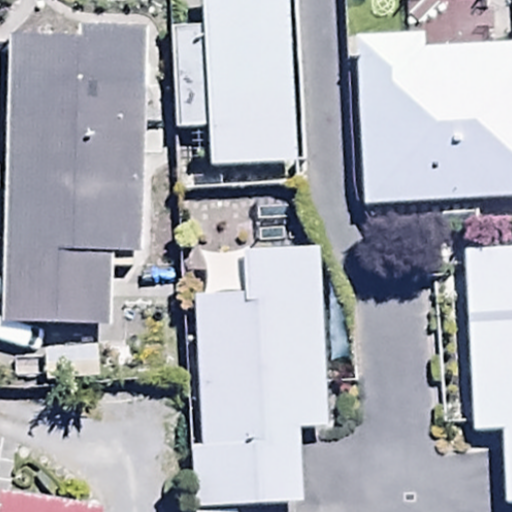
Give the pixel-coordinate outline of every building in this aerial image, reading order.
[(292,171),(285,0),(196,0),(198,36),(165,38),(169,142),(206,141),(207,174),(292,171)] [(140,265),(145,37),(8,34),(1,331),(108,333),(109,265),(140,265)] [(422,41),(351,45),(360,219),(511,211),(511,52),(423,57),(422,41)] [(511,251),(463,254),(470,438),(499,437),(501,510),(511,509),(511,251)] [(325,435),(315,258),(238,263),(240,303),(190,306),(198,455),(189,456),(191,511),(296,511),(293,437),(325,435)] [(0,511),(73,511),(0,498),(0,511)]
